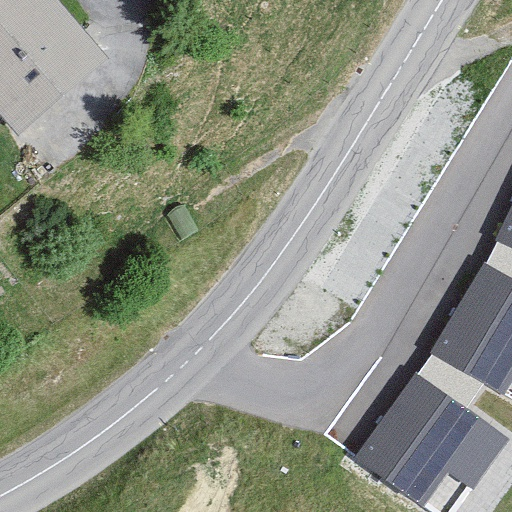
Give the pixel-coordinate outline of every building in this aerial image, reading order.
[(68,0),(19,0),(0,16),(0,99),(1,98),(38,142),(126,70),(68,0)] [(511,213),(499,242),(511,247),(511,213)] [(511,274),(488,262),(437,353),(511,395),(511,274)] [(473,405),(484,390),(433,351),(421,366),(473,405)] [(511,442),(417,373),(354,457),(425,509),(449,477),(472,494),(511,442)]
